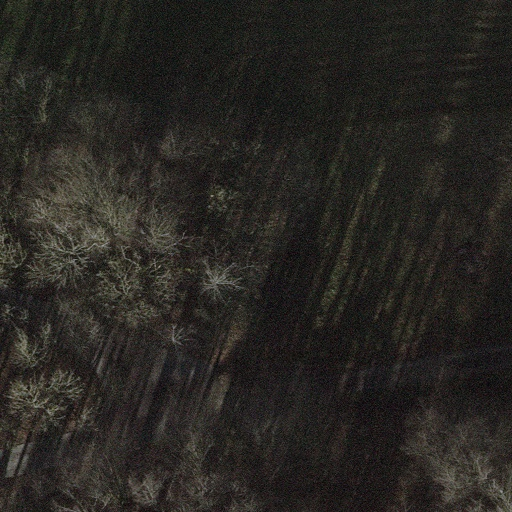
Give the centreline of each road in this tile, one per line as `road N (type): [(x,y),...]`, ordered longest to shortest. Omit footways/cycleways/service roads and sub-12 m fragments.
road 1 (track): [(166,401),(511,357)]
road 2 (track): [(0,297),(124,351),(166,401)]
road 3 (track): [(166,401),(104,462),(13,511)]
road 4 (track): [(166,401),(59,450),(0,466)]
